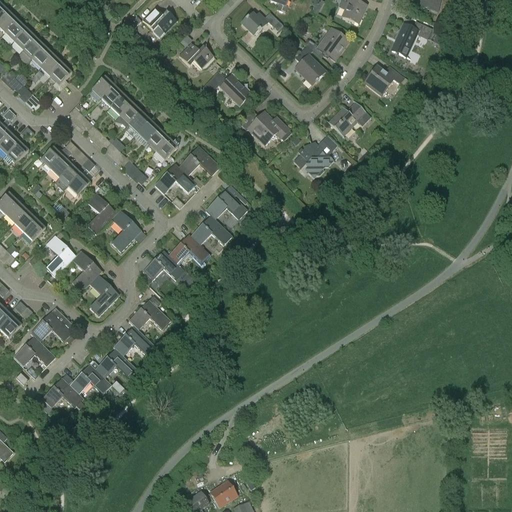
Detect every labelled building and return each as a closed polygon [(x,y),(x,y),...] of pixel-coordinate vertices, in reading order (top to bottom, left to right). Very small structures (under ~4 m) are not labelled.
[(289,0),(270,0),(269,3),(278,6),(276,12),(285,15),(287,8),(286,8),(288,3),(289,3),(289,0)] [(367,8),(351,1),(350,0),(342,0),(339,9),(345,12),(342,19),(358,26),(367,8)] [(421,0),(420,10),(437,13),(439,0),(421,0)] [(315,12),(319,14),(323,2),(319,1),(315,12)] [(0,22),(9,14),(0,5),(0,22)] [(142,23),(153,33),(159,39),(164,35),(165,36),(165,35),(177,23),(177,24),(167,13),(162,18),(154,10),(154,11),(155,11),(143,23),(142,23)] [(107,24),(108,23),(112,19),(105,11),(100,16),(107,24)] [(9,14),(0,22),(0,31),(5,36),(18,22),(9,14)] [(248,20),(241,26),(253,38),(258,33),(259,34),(268,25),(277,33),(283,28),(270,15),(264,21),(258,16),(255,19),(253,16),(248,21),(248,20)] [(141,24),(137,19),(127,30),(131,34),(141,24)] [(18,22),(5,36),(14,45),(27,31),(18,22)] [(404,26),(392,53),(407,60),(417,37),(428,42),(432,31),(416,24),(413,31),(404,26)] [(23,53),(36,40),(27,31),(14,45),(23,53)] [(307,48),(312,53),(321,61),(325,56),(335,63),(349,43),(331,31),(319,48),(310,42),(306,47),(307,48)] [(153,48),(136,34),(131,39),(148,54),(153,48)] [(36,40),(23,53),(32,62),(45,49),(36,40)] [(213,59),(214,59),(203,48),(198,53),(191,46),(179,59),(179,58),(189,69),(194,64),(201,71),(202,71),(201,71),(213,59)] [(312,53),(307,48),(295,60),(300,65),(294,71),(312,88),(326,74),(309,57),(312,53)] [(45,49),(32,62),(41,71),(54,57),(45,49)] [(54,57),(41,71),(50,80),(63,66),(54,57)] [(158,63),(164,68),(168,64),(163,58),(158,63)] [(63,66),(50,80),(59,89),(72,75),(63,66)] [(408,82),(405,79),(390,68),(385,75),(377,69),(365,85),(381,98),(393,83),(398,87),(400,85),(403,87),(408,82)] [(6,71),(0,76),(0,77),(2,80),(9,74),(6,71)] [(207,99),(218,88),(239,109),(252,96),(232,76),(225,83),(218,75),(200,93),(207,99)] [(114,87),(105,78),(92,92),(101,101),(114,87)] [(21,85),(14,92),(17,95),(24,88),(21,85)] [(124,97),(114,87),(101,101),(110,110),(124,97)] [(24,88),(17,95),(20,98),(26,91),(24,88)] [(119,119),(132,105),(124,97),(110,110),(119,119)] [(39,103),(32,110),(36,113),(42,106),(39,103)] [(141,114),(132,105),(119,119),(128,128),(141,114)] [(343,109),(328,125),(343,140),(358,124),(362,128),(371,119),(358,107),(350,116),(343,109)] [(69,116),(71,119),(78,113),(75,110),(69,116)] [(9,112),(3,118),(6,121),(12,115),(9,112)] [(259,119),(252,113),(239,126),(246,133),(248,131),(264,148),(275,137),(283,144),(292,135),(276,120),(273,123),(264,114),(259,119)] [(137,136),(150,123),(141,114),(128,128),(137,136)] [(2,127),(0,128),(0,146),(11,136),(3,128),(4,126),(7,129),(10,125),(10,124),(16,118),(12,115),(6,121),(7,122),(2,127)] [(159,132),(150,123),(137,136),(146,145),(159,132)] [(90,125),(84,131),(87,134),(93,128),(90,125)] [(96,131),(93,128),(87,134),(90,137),(96,131)] [(30,133),(27,129),(21,136),(24,139),(30,133)] [(155,154),(169,141),(159,132),(146,145),(155,154)] [(30,133),(24,139),(27,142),(34,136),(30,133)] [(7,158),(20,145),(11,136),(0,146),(0,151),(6,158),(7,158)] [(333,163),(328,158),(338,148),(327,138),(318,147),(317,147),(317,148),(317,151),(315,152),(314,151),(312,146),(304,149),(304,151),(302,154),(301,152),(298,155),(300,157),(293,164),(300,171),(304,167),(307,169),(307,175),(313,181),(316,178),(319,178),(324,173),(321,170),(322,169),(327,169),(333,163)] [(178,149),(169,141),(155,154),(164,163),(178,149)] [(105,152),(111,145),(108,143),(102,149),(105,152)] [(74,147),(70,144),(64,150),(67,153),(74,147)] [(29,154),(20,145),(7,158),(6,158),(3,161),(9,166),(12,163),(16,167),(29,154)] [(114,148),(111,145),(105,152),(108,155),(114,148)] [(71,157),(77,150),(74,147),(67,153),(71,157)] [(53,149),(40,163),(43,166),(41,169),(47,175),(49,172),(62,158),(67,153),(64,150),(59,155),(53,149)] [(187,179),(187,178),(199,166),(211,178),(220,169),(198,149),(178,170),(187,179)] [(49,172),(58,180),(71,167),(62,158),(49,172)] [(126,160),(120,166),(123,169),(129,163),(126,160)] [(82,168),(86,171),(92,164),(88,161),(82,168)] [(132,166),(129,163),(123,169),(126,172),(132,166)] [(89,174),(95,168),(92,164),(86,171),(89,174)] [(163,196),(164,196),(175,185),(187,196),(196,186),(187,178),(187,179),(178,170),(175,166),(154,188),(163,196)] [(80,176),(71,167),(58,180),(54,185),(63,194),(67,189),(80,176)] [(80,176),(67,189),(77,198),(90,185),(80,176)] [(147,181),(144,178),(138,184),(141,187),(147,181)] [(205,213),(210,218),(211,217),(215,222),(227,210),(238,222),(247,212),(234,199),(238,195),(230,188),(226,192),(205,213)] [(0,203),(0,213),(5,218),(18,204),(8,195),(0,203)] [(111,222),(116,216),(95,196),(86,205),(99,217),(87,229),(96,238),(111,222)] [(247,204),(241,198),(239,201),(245,206),(247,204)] [(172,204),(179,211),(184,207),(176,199),(172,204)] [(27,213),(18,204),(5,218),(14,227),(27,213)] [(120,212),(116,216),(111,222),(123,234),(111,246),(121,255),(134,241),(138,245),(146,237),(120,212)] [(23,235),(36,222),(27,213),(14,227),(23,235)] [(215,222),(211,217),(210,218),(190,239),(200,248),(211,236),(223,248),(232,239),(215,222)] [(45,231),(36,222),(23,235),(32,244),(45,231)] [(210,258),(200,248),(190,239),(189,237),(168,258),(177,267),(189,255),(201,267),(210,258)] [(58,277),(71,263),(75,259),(54,239),(45,248),(57,259),(45,272),(54,281),(58,277)] [(185,274),(177,267),(168,258),(163,253),(142,274),(144,276),(140,280),(148,287),(151,283),(163,271),(175,283),(185,274)] [(80,254),(75,259),(71,263),(83,275),(71,287),(80,295),(89,287),(97,277),(98,278),(102,274),(80,254)] [(13,259),(6,265),(9,268),(15,261),(13,259)] [(62,282),(58,277),(54,281),(50,285),(55,289),(62,282)] [(119,298),(98,278),(97,277),(89,287),(101,298),(89,310),(99,319),(119,298)] [(0,296),(2,299),(8,292),(5,289),(0,294),(0,296)] [(79,298),(71,305),(75,310),(83,302),(79,298)] [(128,324),(133,329),(138,333),(149,321),(161,332),(170,323),(157,310),(161,306),(153,298),(149,302),(128,324)] [(23,307),(20,304),(14,310),(17,313),(23,307)] [(23,307),(17,313),(20,316),(27,310),(23,307)] [(0,332),(13,319),(4,310),(0,313),(0,332)] [(55,310),(48,318),(31,336),(34,339),(40,345),(51,333),(63,345),(73,335),(70,333),(75,329),(55,310)] [(13,319),(0,332),(0,333),(8,341),(21,327),(13,319)] [(155,349),(138,333),(133,329),(113,350),(115,351),(122,358),(133,347),(146,359),(155,349)] [(40,345),(34,339),(14,360),(23,369),(34,357),(46,369),(48,368),(55,360),(40,345)] [(115,351),(95,372),(94,373),(104,381),(115,369),(127,381),(136,372),(122,358),(115,351)] [(153,357),(158,362),(162,357),(157,352),(153,357)] [(66,376),(62,381),(69,388),(78,397),(79,397),(90,385),(102,397),(111,388),(104,381),(94,373),(95,372),(89,367),(74,383),(66,376)] [(16,380),(18,382),(23,387),(28,382),(21,375),(16,380)] [(84,401),(79,397),(78,397),(69,388),(62,381),(41,402),(43,403),(39,408),(50,419),(55,414),(51,411),(62,399),(74,411),(84,401)] [(0,433),(0,460),(4,464),(13,455),(3,445),(7,440),(0,433)] [(219,510),(238,498),(228,483),(210,495),(219,510)] [(201,511),(210,505),(208,503),(201,493),(180,507),(183,511),(201,511)]
